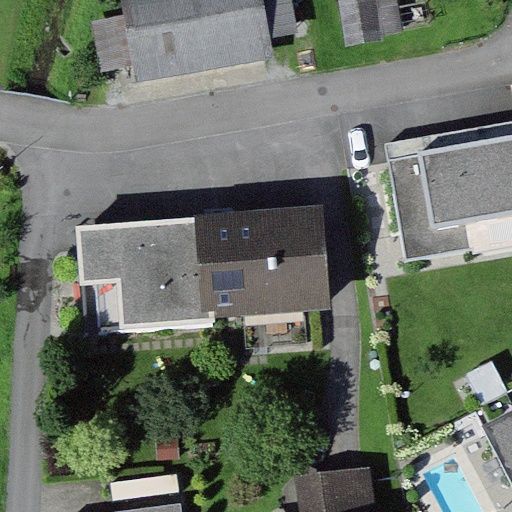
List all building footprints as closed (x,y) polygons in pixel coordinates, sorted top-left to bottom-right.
[(156,0),(140,3),(141,10),(113,15),(122,66),(150,61),(154,81),(284,58),(281,41),(307,36),(301,0),(156,0)] [(511,224),(511,128),(396,148),(416,266),(489,253),(484,229),(511,224)] [(336,218),(226,225),(233,321),(260,319),(318,315),(342,313),(336,218)] [(226,225),(93,235),(100,339),(233,329),(233,321),(226,225)] [(260,319),(262,344),(320,340),(318,315),(260,319)] [(321,511),(382,511),(378,479),(351,482),(318,487),(321,511)]
